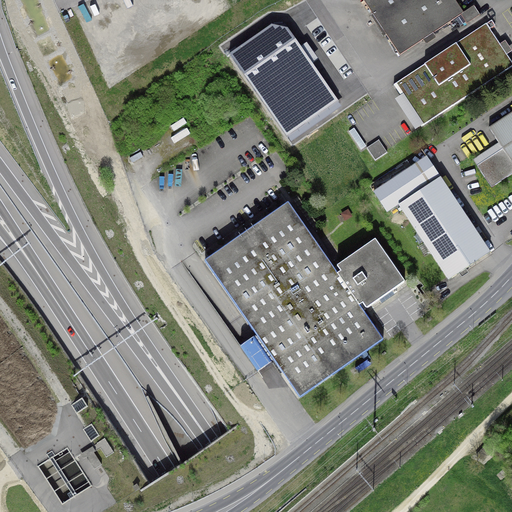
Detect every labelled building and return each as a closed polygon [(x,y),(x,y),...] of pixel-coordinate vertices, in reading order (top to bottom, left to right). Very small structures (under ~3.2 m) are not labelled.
[(362,0),(400,56),(464,14),(454,0),(362,0)] [(287,136),(339,100),(288,27),(272,23),(229,53),(287,136)] [(395,86),(422,126),(511,65),(511,63),(486,25),(395,86)] [(478,167),(492,188),(511,174),(511,112),(488,129),(503,150),(478,167)] [(354,128),(348,132),(360,151),(366,147),(354,128)] [(379,141),(367,149),(375,160),(387,152),(379,141)] [(398,207),(440,179),(426,158),(373,193),(388,214),(398,207)] [(449,283),(491,255),(440,179),(398,207),(449,283)] [(287,206),(204,263),(300,400),(382,343),(363,315),(403,287),(371,242),(331,270),(287,206)] [(90,393),(40,425),(96,511),(101,511),(148,482),(132,457),(90,393)]
